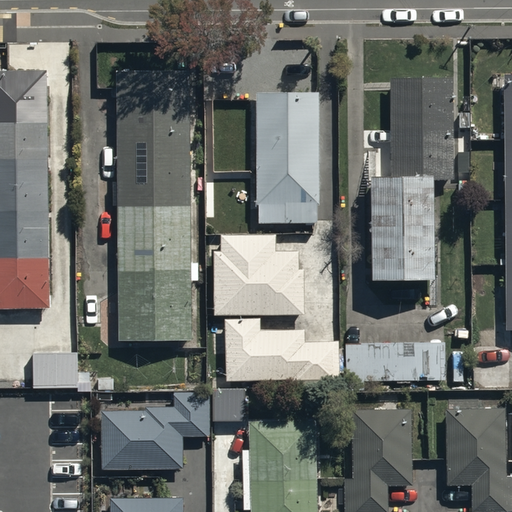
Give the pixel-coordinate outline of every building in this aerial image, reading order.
[(189,68),(116,68),(118,337),(192,337),(189,68)] [(0,306),(49,306),(47,69),(0,69),(0,306)] [(511,73),(500,74),(503,327),(511,327),(511,73)] [(452,78),(391,78),(391,171),(371,171),(372,274),(441,274),(440,233),(433,233),(432,178),(453,178),(452,78)] [(320,201),(319,89),(254,90),(256,205),(259,205),(260,220),(317,219),(317,201),(320,201)] [(226,312),(226,379),(340,379),(340,340),(305,340),(305,325),(258,325),(258,313),(303,313),(303,269),(298,269),(299,251),(278,251),(278,231),(223,231),(223,245),(214,245),(214,312),(226,312)] [(443,341),(345,342),(346,388),(365,388),(365,380),(443,379),(443,341)] [(77,350),(32,350),(32,386),(77,386),(77,380),(90,380),(90,369),(77,369),(77,350)] [(101,408),(101,467),(182,467),(182,435),(210,434),(210,388),(174,388),(174,405),(146,405),(146,408),(101,408)] [(74,392),(33,392),(33,398),(22,398),(22,444),(73,445),(74,392)] [(411,482),(411,408),(354,407),(353,477),(343,477),(343,510),(387,511),(388,481),(411,482)] [(506,510),(503,407),(445,409),(447,484),(472,484),(472,511),(506,510)] [(250,511),(316,511),(315,418),(249,419),(250,511)] [(181,511),(181,495),(112,496),(111,511),(181,511)]
